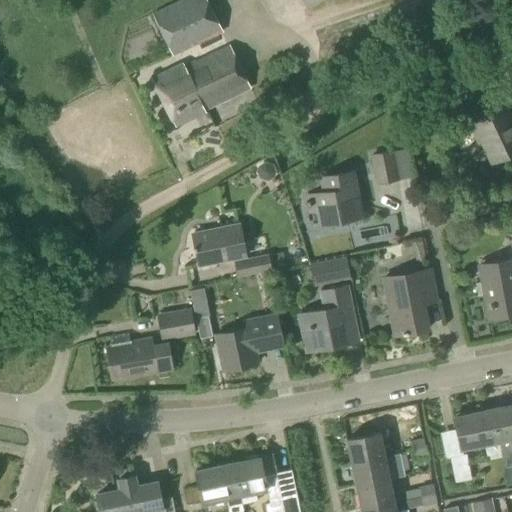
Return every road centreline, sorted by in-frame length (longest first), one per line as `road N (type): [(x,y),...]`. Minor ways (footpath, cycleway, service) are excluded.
road 1 (residential): [(44,417),(215,417),(463,373)]
road 2 (track): [(511,4),(189,181)]
road 3 (residential): [(189,181),(114,235),(93,261),(44,417)]
road 4 (residential): [(463,373),(440,247),(443,220),(456,206),(481,206)]
